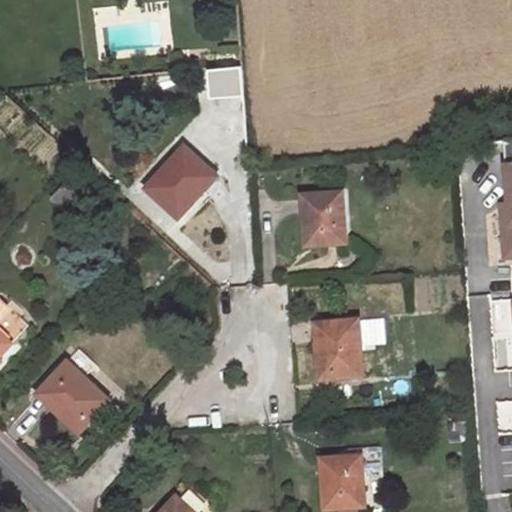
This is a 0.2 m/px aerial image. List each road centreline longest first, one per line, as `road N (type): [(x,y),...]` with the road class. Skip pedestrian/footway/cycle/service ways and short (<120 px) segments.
road 1 (residential): [(511,480),(487,298)]
road 2 (unknown): [(487,298),(473,178)]
